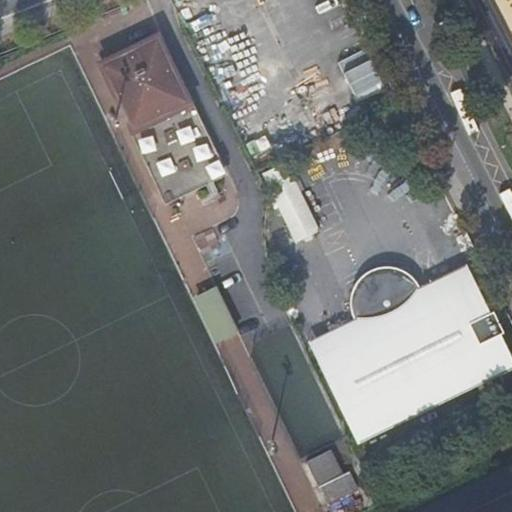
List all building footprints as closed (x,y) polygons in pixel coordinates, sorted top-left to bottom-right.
[(227,171),(163,38),(108,64),(171,197),(227,171)] [(354,324),(308,346),(348,434),(492,369),(498,383),(511,377),(511,362),(507,364),(459,261),(411,283),(407,278),(404,273),(399,270),(394,267),(388,265),(382,264),(376,264),(370,265),(364,267),(359,270),(355,274),(351,279),(348,284),(346,290),(345,296),(345,302),(346,308),(348,312),(354,324)] [(214,289),(195,298),(216,342),(234,333),(214,289)] [(302,334),(308,346),(354,324),(348,312),(302,334)] [(307,463),(320,488),(347,475),(335,450),(307,463)] [(347,475),(320,488),(329,507),(359,492),(350,474),(347,475)]
